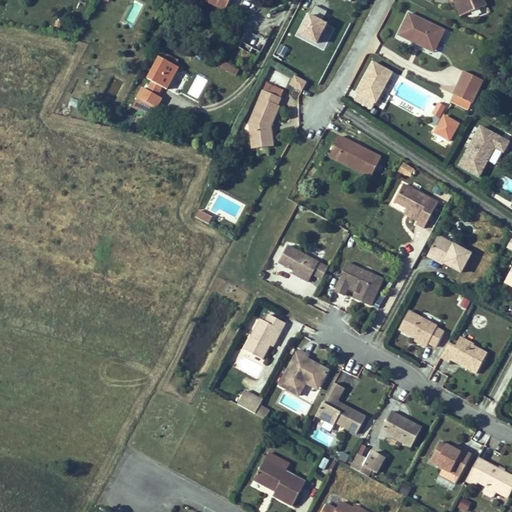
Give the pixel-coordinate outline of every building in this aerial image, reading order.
[(132,0),(124,19),(134,24),(143,3),(135,0),(132,0)] [(234,0),(211,0),(230,10),(234,0)] [(471,15),(464,0),(456,0),(463,17),(471,15)] [(464,0),(471,15),(490,7),(486,0),(464,0)] [(318,45),(329,23),(309,14),(298,35),(318,45)] [(403,39),(419,47),(421,43),(440,52),(449,35),(414,17),(403,39)] [(249,27),(242,39),(250,43),(248,48),(258,54),(261,49),(263,51),(270,39),(249,27)] [(240,43),(248,48),(250,43),(242,39),(240,43)] [(438,56),(440,52),(421,43),(419,47),(438,56)] [(178,68),(159,58),(146,81),(165,92),(178,68)] [(226,61),(221,67),(235,77),(240,72),(226,61)] [(286,87),(290,77),(270,69),(266,79),(286,87)] [(360,98),(378,108),(395,79),(377,69),(360,98)] [(301,92),(307,82),(295,75),(289,85),(301,92)] [(469,76),(462,89),(481,99),(487,85),(469,76)] [(462,89),(458,99),(476,108),(481,99),(462,89)] [(160,100),(142,90),(137,99),(155,109),(160,100)] [(281,104),(264,97),(250,131),(254,152),(272,148),(270,134),(271,132),(274,133),(281,113),(278,111),(281,104)] [(442,125),(449,115),(442,111),(435,121),(442,125)] [(453,149),(463,131),(448,122),(438,140),(453,149)] [(270,134),(272,148),(254,152),(255,157),(277,153),(274,133),(271,132),(270,134)] [(484,183),(499,153),(510,158),(511,152),(511,145),(484,132),(463,173),(484,183)] [(340,140),(335,151),(341,155),(337,163),(372,181),(382,162),(340,140)] [(330,159),(337,163),(341,155),(335,151),(330,159)] [(411,177),(415,168),(403,163),(399,172),(411,177)] [(407,185),(397,202),(408,208),(411,210),(412,213),(422,219),(419,222),(417,225),(425,230),(441,206),(407,185)] [(408,208),(404,213),(419,222),(422,219),(412,213),(411,210),(408,208)] [(209,224),(213,217),(200,210),(196,217),(209,224)] [(431,251),(446,260),(445,262),(462,273),(473,255),(441,235),(431,251)] [(322,257),(291,239),(282,256),(306,270),(305,272),(312,276),(317,267),(325,273),(331,262),(322,257)] [(431,251),(429,255),(443,264),(445,262),(446,260),(431,251)] [(365,252),(362,259),(374,264),(377,258),(365,252)] [(358,267),(349,262),(336,289),(345,294),(350,285),(359,288),(355,297),(371,305),(384,279),(376,275),(371,278),(359,273),(358,267)] [(464,297),(460,305),(467,309),(471,301),(464,297)] [(410,308),(401,327),(418,335),(430,342),(431,339),(439,344),(446,330),(438,325),(439,324),(422,315),(410,308)] [(263,357),(271,342),(279,326),(283,328),(287,321),(270,311),(266,319),(261,316),(244,346),(263,357)] [(271,342),(274,344),(283,328),(279,326),(271,342)] [(444,355),(453,359),(454,356),(480,369),(491,349),(477,342),(478,339),(464,332),(458,343),(452,340),(444,355)] [(416,339),(428,345),(430,342),(418,335),(416,339)] [(301,348),(281,384),(302,395),(306,386),(305,385),(306,381),(309,377),(323,384),(330,369),(318,362),(314,363),(308,360),(311,354),(301,348)] [(320,388),(323,384),(309,377),(306,381),(320,388)] [(336,381),(318,415),(329,421),(340,427),(342,424),(347,426),(360,433),(369,416),(340,401),(347,387),(336,381)] [(245,390),(237,405),(266,419),(271,410),(260,405),(263,399),(245,390)] [(395,413),(385,432),(405,444),(414,449),(425,429),(395,413)] [(326,427),(329,421),(318,415),(315,421),(326,427)] [(317,429),(313,437),(328,445),(332,438),(317,429)] [(443,444),(432,465),(446,472),(462,481),(475,457),(467,453),(467,454),(465,457),(455,451),(443,444)] [(465,457),(467,454),(457,448),(455,451),(465,457)] [(271,452),(267,460),(287,470),(291,463),(271,452)] [(348,463),(351,455),(341,452),(338,459),(348,463)] [(354,466),(365,471),(372,458),(361,452),(354,466)] [(326,475),(333,462),(323,457),(317,470),(326,475)] [(379,463),(372,458),(365,471),(372,476),(379,463)] [(256,479),(278,491),(276,496),(294,505),(307,482),(287,470),(267,460),(256,479)] [(470,484),(478,488),(481,484),(511,500),(511,476),(482,460),(470,484)] [(400,492),(408,495),(411,487),(403,484),(400,492)] [(466,511),(467,511),(472,502),(462,498),(458,508),(466,511)] [(324,511),(363,511),(355,508),(343,501),(339,509),(329,504),(324,511)] [(372,511),(373,511),(358,503),(355,508),(363,511),(372,511)]
